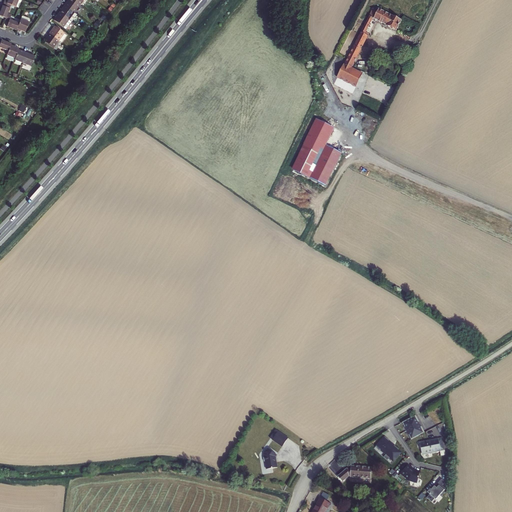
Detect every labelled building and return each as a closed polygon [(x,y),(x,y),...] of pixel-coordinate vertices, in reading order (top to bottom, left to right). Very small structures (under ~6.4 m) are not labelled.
[(74,12),(79,5),(72,0),(69,0),(68,2),(65,6),(74,12)] [(8,13),(9,8),(3,6),(0,12),(0,15),(5,18),(8,13)] [(59,14),(68,20),(74,12),(65,6),(63,9),(59,14)] [(387,26),(396,31),(401,21),(378,9),(377,12),(373,10),(344,65),(343,64),(337,77),(356,87),(363,74),(351,68),(367,36),(364,34),(372,18),(383,24),(383,25),(387,27),(387,26)] [(74,12),(68,20),(71,22),(77,14),(74,12)] [(63,26),(68,20),(59,14),(57,17),(54,20),(63,27),(63,26)] [(27,21),(19,18),(18,22),(15,29),(20,30),(20,29),(24,30),(27,21)] [(18,22),(10,19),(8,22),(7,26),(15,29),(18,22)] [(49,33),(58,39),(63,33),(55,26),(49,33)] [(53,47),(58,39),(49,33),(44,41),(53,47)] [(58,39),(53,47),(56,49),(61,42),(58,39)] [(0,47),(6,50),(9,43),(5,42),(1,40),(0,42),(0,47)] [(5,54),(13,57),(17,47),(15,46),(14,46),(14,45),(9,43),(6,50),(5,54)] [(21,62),(25,52),(23,51),(22,51),(22,49),(17,47),(13,57),(13,59),(21,62)] [(30,65),(33,55),(30,54),(25,52),(21,62),(20,63),(25,65),(25,63),(30,65)] [(325,186),(333,169),(341,153),(322,144),(331,127),(316,120),(292,170),(325,186)] [(409,435),(411,440),(425,433),(423,429),(421,429),(420,427),(418,422),(417,420),(418,419),(416,415),(402,422),(405,427),(409,435)] [(436,438),(444,434),(440,424),(425,432),(429,439),(435,436),(436,438)] [(279,431),(277,429),(271,437),(273,439),(279,431)] [(279,431),(273,439),(283,446),(289,438),(279,431)] [(393,462),(401,453),(398,450),(399,450),(394,446),(392,447),(391,446),(392,444),(388,442),(389,441),(385,437),(375,448),(379,451),(380,450),(386,455),(383,458),(387,461),(389,458),(393,462)] [(442,438),(420,443),(422,455),(444,450),(445,455),(450,454),(447,441),(442,442),(442,438)] [(275,458),(276,456),(277,454),(268,448),(264,454),(265,456),(264,457),(264,461),(266,462),(267,469),(277,467),(276,461),(275,462),(275,458)] [(408,465),(400,474),(408,481),(417,483),(420,472),(416,471),(416,472),(413,471),(411,469),(412,469),(408,465)] [(371,468),(351,466),(351,469),(346,469),(338,476),(342,482),(349,476),(350,476),(350,477),(370,479),(371,468)] [(434,486),(431,490),(430,489),(427,492),(429,494),(426,498),(431,502),(434,499),(436,500),(440,495),(441,497),(445,492),(443,491),(445,489),(444,489),(445,488),(442,485),(445,482),(441,479),(436,485),(437,485),(436,487),(434,486)] [(325,511),(330,504),(320,498),(317,504),(312,511),(325,511)]
